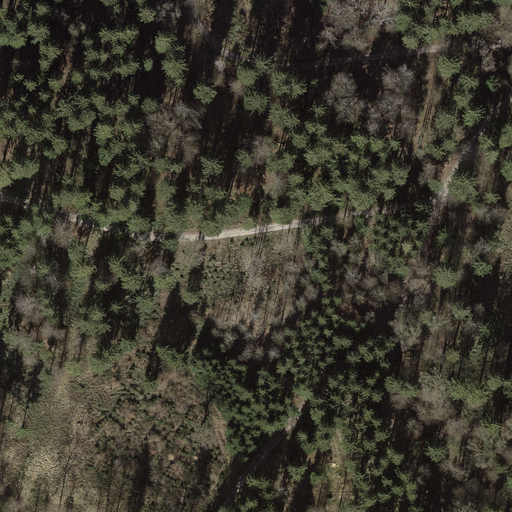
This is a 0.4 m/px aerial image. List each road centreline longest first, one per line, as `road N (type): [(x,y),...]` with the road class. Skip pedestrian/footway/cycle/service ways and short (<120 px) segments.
road 1 (track): [(0,197),(113,230),(183,237),(439,197)]
road 2 (track): [(225,511),(272,445),(404,298),(439,197)]
road 3 (track): [(511,46),(257,63),(217,48),(187,0)]
road 4 (track): [(435,511),(384,411),(404,298)]
road 5 (track): [(511,99),(483,126),(439,197)]
